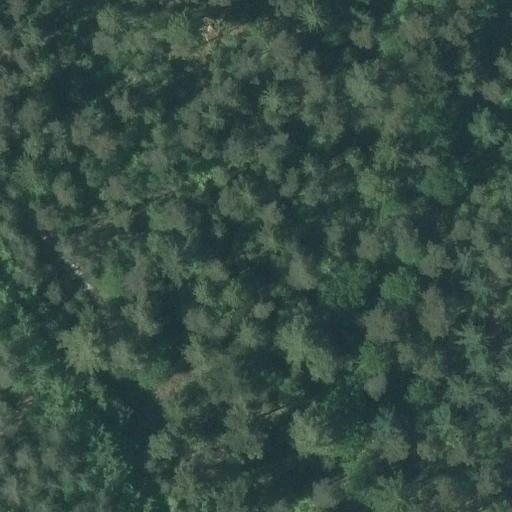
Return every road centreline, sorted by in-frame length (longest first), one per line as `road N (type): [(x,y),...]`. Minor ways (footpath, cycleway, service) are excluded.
road 1 (track): [(329,511),(498,0)]
road 2 (unknown): [(230,511),(0,173)]
road 3 (unclassified): [(152,511),(0,265)]
